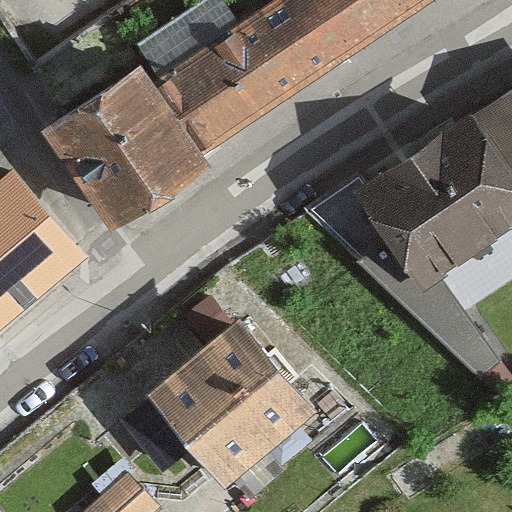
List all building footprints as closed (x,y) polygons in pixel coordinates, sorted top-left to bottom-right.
[(294,0),(165,86),(154,70),(63,130),(123,220),(206,165),(197,152),(424,0),(294,0)] [(206,0),(149,30),(164,59),(222,28),(206,0)] [(511,238),(511,85),(359,183),(429,291),(511,238)] [(0,334),(83,266),(1,166),(0,166),(0,334)] [(308,406),(237,321),(147,396),(218,481),(308,406)] [(164,511),(135,480),(100,511),(164,511)]
